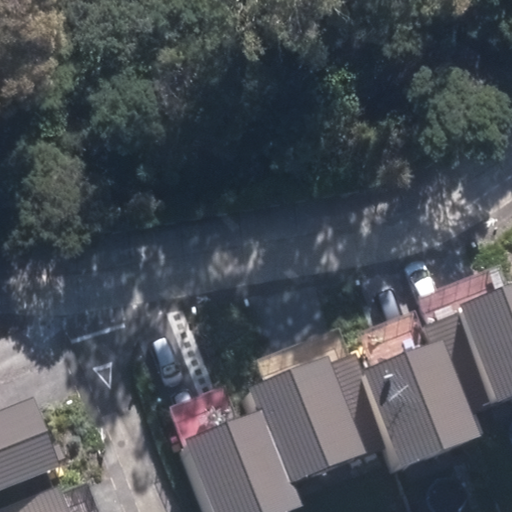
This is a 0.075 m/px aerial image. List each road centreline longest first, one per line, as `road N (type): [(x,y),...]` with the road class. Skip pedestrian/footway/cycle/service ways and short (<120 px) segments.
road 1 (residential): [(51,269),(386,208),(511,139)]
road 2 (residential): [(145,511),(51,269)]
